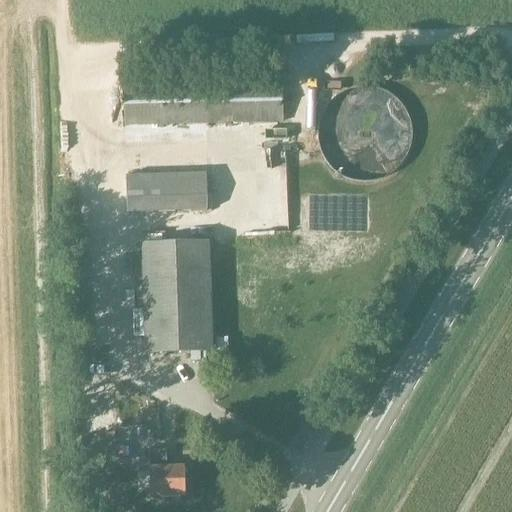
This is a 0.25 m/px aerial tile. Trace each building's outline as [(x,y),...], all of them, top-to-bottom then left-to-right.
[(124,126),(281,123),(280,79),(123,83),(124,126)] [(411,140),(411,134),(411,129),(410,124),(409,119),(407,114),(405,110),(402,106),(398,102),(395,98),(391,95),(386,92),(381,90),(376,89),(371,87),(366,87),(361,87),(356,88),(351,89),(346,90),(341,92),(337,95),(333,98),(329,102),(326,106),(323,110),(320,114),(319,119),(317,124),(316,129),(316,134),(316,140),(317,145),(319,150),(320,154),(323,159),(326,163),(329,167),(333,171),(337,174),(341,177),(346,179),(351,180),(356,181),(361,182),(366,182),(371,181),(377,180),(381,179),(386,177),(391,174),(395,171),(398,167),(402,163),(405,159),(407,154),(409,150),(410,145),(411,140)] [(124,176),(125,213),(206,210),(204,174),(124,176)] [(144,351),(210,349),(206,244),(140,246),(144,351)] [(123,447),(106,447),(106,459),(123,458),(123,447)] [(149,498),(184,497),(182,467),(165,467),(164,451),(147,452),(149,498)]
